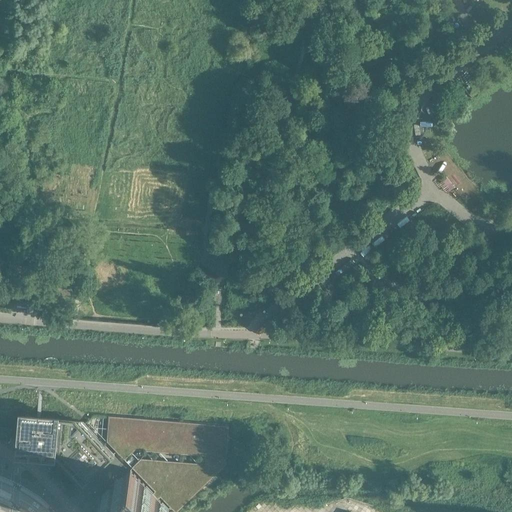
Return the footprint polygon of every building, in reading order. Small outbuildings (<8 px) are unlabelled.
[(152,492),(158,498),(161,496),(175,511),(176,511),(226,464),(229,425),(109,415),(107,429),(107,440),(117,451),(121,455),(124,459),(132,467),(155,490),(152,492)] [(16,443),(39,450),(16,443),(17,437),(17,436),(17,430),(18,427),(19,418),(36,419),(38,419),(40,419),(59,421),(83,423),(84,423),(114,453),(114,454),(107,460),(102,465),(99,468),(83,483),(56,455),(45,452),(56,456),(83,484),(115,454),(83,421),(18,416),(16,443)] [(45,452),(56,455),(59,421),(40,419),(38,419),(36,419),(19,418),(18,427),(17,430),(17,436),(17,437),(16,443),(39,450),(40,450),(39,450),(40,447),(42,448),(44,449),(44,451),(44,452),(45,452)] [(83,423),(59,421),(56,455),(83,483),(99,468),(102,465),(105,462),(107,460),(114,454),(114,453),(84,423),(83,423)] [(160,500),(158,498),(152,492),(151,490),(144,484),(130,469),(124,475),(117,482),(112,487),(105,494),(99,500),(110,511),(171,511),(167,507),(160,500)] [(115,479),(117,482),(124,475),(122,472),(115,479)] [(147,481),(144,484),(151,490),(153,488),(147,481)] [(102,491),(105,494),(112,487),(109,484),(102,491)] [(163,498),(160,500),(167,507),(169,504),(163,498)]
